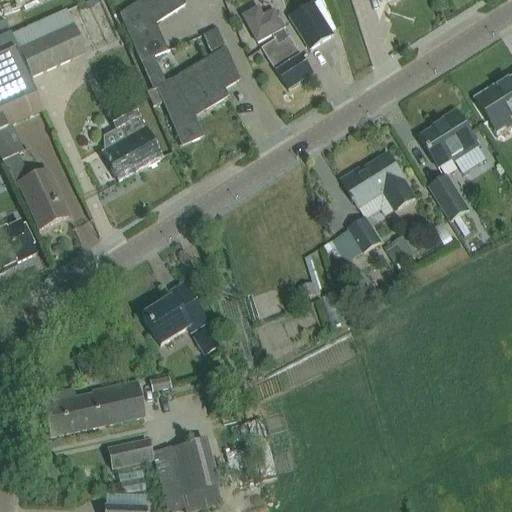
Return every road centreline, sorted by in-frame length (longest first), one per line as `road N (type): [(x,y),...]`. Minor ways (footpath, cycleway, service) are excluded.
road 1 (tertiary): [(3,348),(57,297),(511,13)]
road 2 (tertiary): [(4,511),(3,348)]
